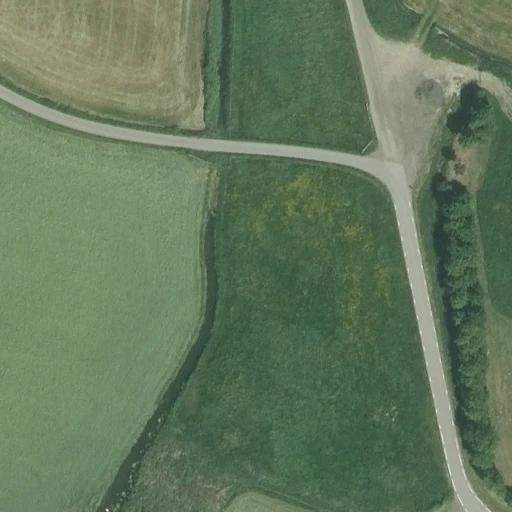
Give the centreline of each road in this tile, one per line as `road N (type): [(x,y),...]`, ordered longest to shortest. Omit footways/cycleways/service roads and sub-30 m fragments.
road 1 (track): [(0,91),(82,127),(395,167)]
road 2 (track): [(475,511),(440,405),(395,167)]
road 3 (track): [(395,167),(351,0)]
